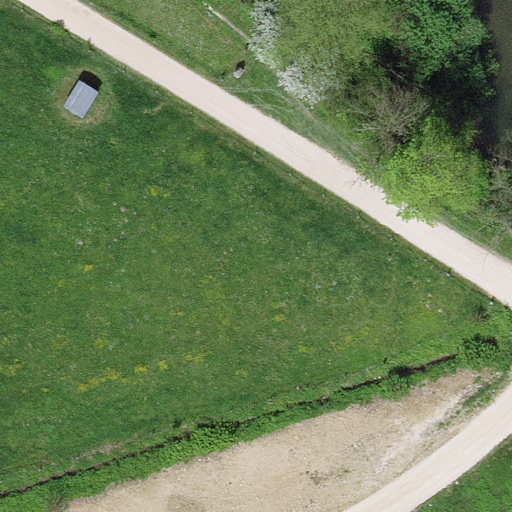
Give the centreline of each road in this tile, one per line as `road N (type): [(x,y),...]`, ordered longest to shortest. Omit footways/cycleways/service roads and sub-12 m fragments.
road 1 (track): [(45,0),(511,278)]
road 2 (track): [(511,413),(361,511)]
